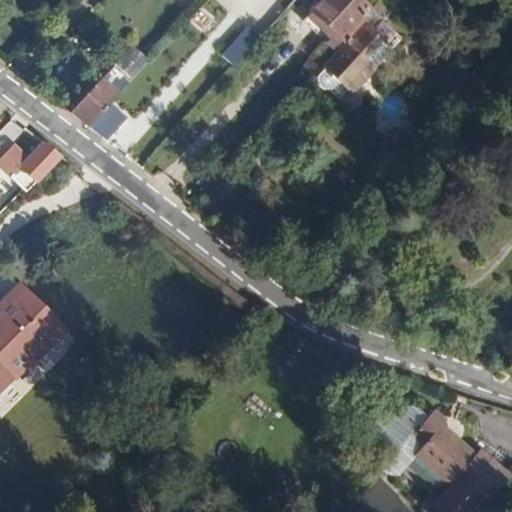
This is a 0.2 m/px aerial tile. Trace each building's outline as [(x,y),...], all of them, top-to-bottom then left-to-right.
[(323,0),(312,12),(341,41),(357,22),(369,10),(357,0),(323,0)] [(357,22),(341,41),(345,44),(324,68),(348,90),(369,66),(360,57),(376,40),(357,22)] [(221,55),(234,65),(235,64),(251,46),(239,35),(221,55)] [(388,51),(376,40),(360,57),(369,66),(372,69),(388,51)] [(120,68),(131,79),(150,58),(140,49),(120,68)] [(348,90),(324,68),(317,75),(317,84),(323,90),(327,88),(340,98),(348,90)] [(87,126),(110,102),(117,93),(101,79),(70,113),(87,126)] [(87,126),(106,141),(127,116),(110,102),(87,126)] [(29,192),(61,158),(44,144),(13,176),(26,189),(29,192)] [(0,170),(0,205),(18,187),(0,170)] [(0,389),(61,330),(20,290),(0,309),(0,389)] [(274,424),(285,414),(263,390),(252,399),(274,424)] [(406,470),(413,463),(418,457),(425,449),(414,438),(430,420),(418,409),(410,407),(399,407),(388,413),(380,424),(376,441),(377,451),(382,463),(393,470),(406,470)] [(432,511),(481,511),(511,478),(483,453),(479,458),(444,428),(449,423),(439,415),(436,413),(430,420),(414,438),(425,449),(418,457),(442,478),(452,487),(431,511),(432,511)] [(437,484),(442,478),(418,457),(413,463),(437,484)]
